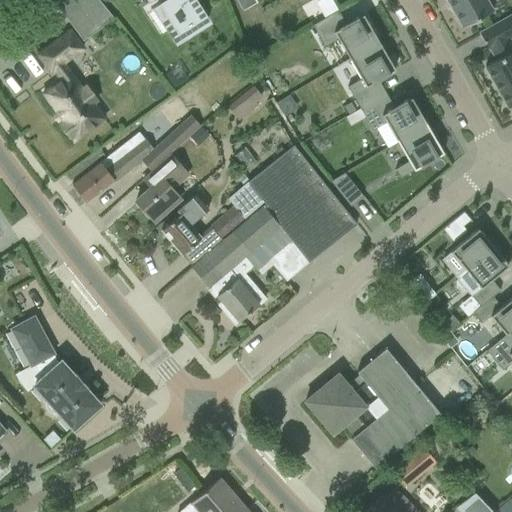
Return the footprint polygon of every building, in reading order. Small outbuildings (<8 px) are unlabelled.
[(57,0),(53,2),(82,40),(112,18),(97,0),(57,0)] [(176,42),(206,23),(191,0),(145,0),(147,4),(153,0),(155,0),(159,5),(158,5),(172,26),(167,29),(176,42)] [(485,0),(446,0),(462,28),(491,11),(485,0)] [(337,10),(311,25),(323,47),(337,39),(348,59),(378,42),(362,14),(345,24),(337,10)] [(511,13),(478,33),(488,50),(489,49),(495,60),(484,66),(507,108),(511,106),(511,105),(511,45),(508,38),(511,35),(511,13)] [(82,48),(69,31),(37,54),(50,72),(52,70),(60,80),(42,93),(62,121),(59,124),(69,138),(73,135),(76,139),(103,118),(91,103),(95,100),(85,87),(81,89),(62,63),(82,48)] [(394,70),(378,42),(348,59),(360,79),(347,87),(359,108),(385,93),(377,79),(394,70)] [(102,67),(114,74),(124,56),(111,50),(102,67)] [(226,107),(237,121),(257,105),(255,102),(261,97),(252,86),(226,107)] [(393,107),(385,93),(359,108),(344,117),(349,125),(364,117),(371,130),(385,122),(396,142),(397,142),(426,125),(412,101),(414,100),(413,99),(411,101),(410,98),(393,107)] [(151,151),(140,160),(150,171),(188,137),(200,127),(190,116),(151,150),(151,151)] [(399,178),(442,153),(440,150),(442,149),(442,148),(440,149),(426,125),(396,142),(407,161),(394,169),(399,178)] [(150,187),(135,201),(153,222),(168,208),(179,199),(170,189),(186,174),(177,164),(196,147),(188,137),(150,171),(147,174),(155,183),(150,187)] [(109,155),(71,184),(85,202),(140,160),(151,151),(151,150),(150,150),(143,140),(115,162),(109,155)] [(293,144),(247,181),(263,202),(265,204),(264,205),(305,257),(351,220),(354,225),(355,224),(293,144)] [(244,148),(232,156),(243,170),(254,161),(244,148)] [(343,173),(330,183),(349,207),(362,196),(343,173)] [(263,202),(247,181),(227,199),(233,206),(209,225),(219,238),(243,218),(263,202)] [(178,215),(160,230),(181,254),(200,238),(188,224),(206,209),(194,194),(175,210),(178,215)] [(264,205),(206,253),(192,266),(191,265),(190,265),(226,308),(222,311),(234,325),(264,299),(243,274),(252,266),(255,270),(259,275),(271,265),(285,281),(308,262),(304,257),(305,257),(264,205)] [(456,245),(467,236),(454,219),(442,229),(456,245)] [(490,248),(483,239),(484,238),(476,229),(467,236),(456,245),(449,251),(439,259),(454,277),(464,270),(493,246),(490,248)] [(490,280),(507,266),(499,256),(498,257),(491,248),(493,246),(464,270),(454,277),(470,296),(479,307),(491,297),(499,291),(490,280)] [(418,274),(408,281),(424,302),(434,294),(418,274)] [(459,289),(445,299),(453,311),(467,300),(459,289)] [(508,332),(511,328),(511,296),(500,307),(491,297),(479,307),(471,313),(480,324),(489,316),(504,335),(508,332)] [(57,363),(53,359),(51,355),(53,354),(33,317),(10,329),(30,366),(32,364),(36,371),(41,377),(33,385),(45,398),(44,404),(45,408),(47,412),(51,414),(55,416),(60,416),(72,429),(99,405),(85,389),(87,388),(75,375),(74,377),(60,361),(57,363)] [(443,336),(451,346),(457,341),(450,331),(443,336)] [(511,336),(508,332),(504,335),(485,351),(500,370),(511,360),(511,336)] [(373,468),(389,455),(438,413),(397,363),(384,347),(355,372),(357,375),(346,385),(336,374),(304,401),(331,433),(342,424),(352,436),(349,438),(361,453),(373,468)] [(435,462),(421,445),(390,471),(404,488),(435,462)] [(468,458),(475,452),(471,447),(463,453),(468,458)] [(247,511),(218,478),(179,511),(178,511),(247,511)] [(380,495),(372,503),(362,511),(414,511),(410,508),(393,489),(383,498),(380,495)] [(491,511),(473,493),(458,507),(462,511),(491,511)] [(511,511),(511,496),(494,511),(511,511)]
